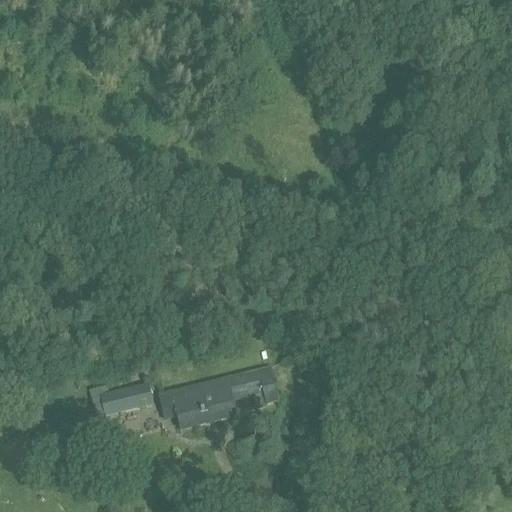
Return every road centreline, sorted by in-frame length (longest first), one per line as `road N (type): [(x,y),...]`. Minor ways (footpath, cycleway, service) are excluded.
road 1 (primary): [(511,256),(0,156)]
road 2 (track): [(414,0),(511,117)]
